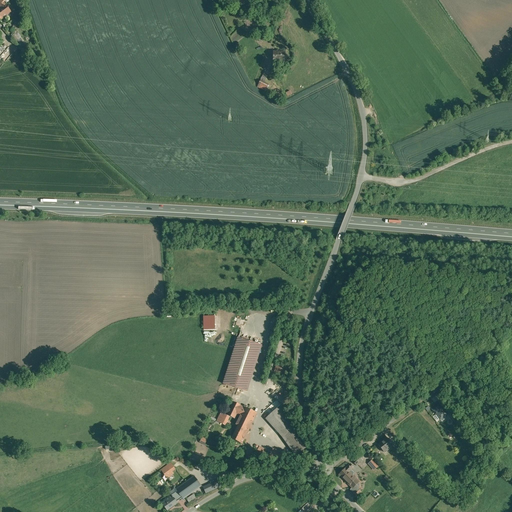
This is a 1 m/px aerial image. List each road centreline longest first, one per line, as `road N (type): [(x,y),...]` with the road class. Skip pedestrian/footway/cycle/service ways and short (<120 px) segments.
road 1 (trunk): [(0,203),(511,234)]
road 2 (unclassified): [(338,241),(367,136),(348,69),(305,0)]
road 3 (unclassified): [(338,241),(304,339),(301,395)]
road 4 (track): [(362,176),(407,183),(511,140)]
